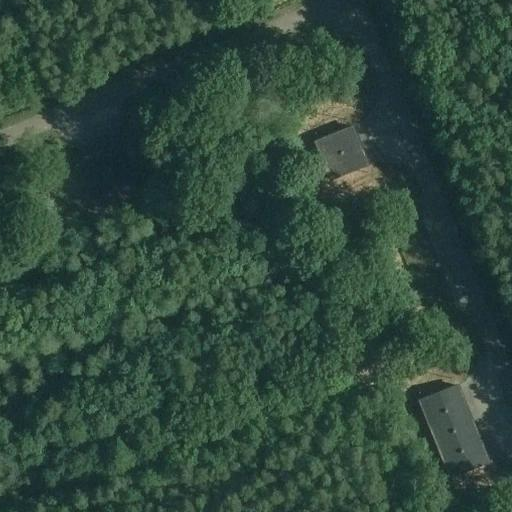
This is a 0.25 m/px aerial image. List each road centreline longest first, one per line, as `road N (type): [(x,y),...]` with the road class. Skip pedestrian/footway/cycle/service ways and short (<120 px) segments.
road 1 (unknown): [(351,0),(511,380)]
road 2 (unknown): [(0,139),(347,0)]
